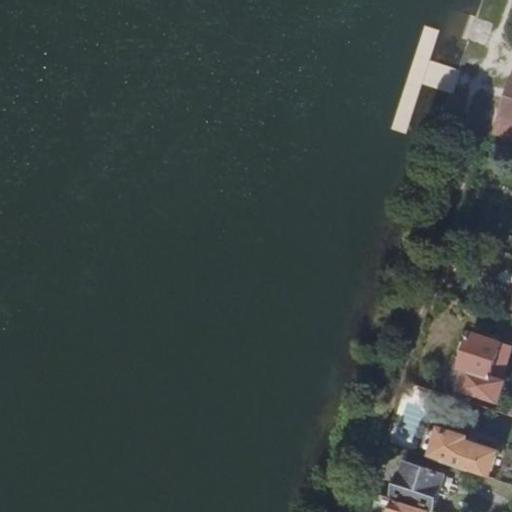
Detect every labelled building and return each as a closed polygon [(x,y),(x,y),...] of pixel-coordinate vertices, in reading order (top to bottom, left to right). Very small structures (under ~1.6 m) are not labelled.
[(511,138),(511,93),(498,134),(511,138)] [(503,384),(511,354),(511,346),(474,334),(473,338),(463,366),(462,371),(469,373),(463,391),(500,403),(506,385),(503,384)] [(463,366),(473,338),(463,335),(454,363),(463,366)] [(484,477),(491,454),(465,445),(467,441),(444,433),(443,437),(430,433),(424,450),(437,454),(436,456),(446,459),(444,464),(484,477)] [(435,509),(445,477),(406,465),(402,477),(401,476),(395,496),(435,509)] [(430,511),(397,501),(393,511),(430,511)]
